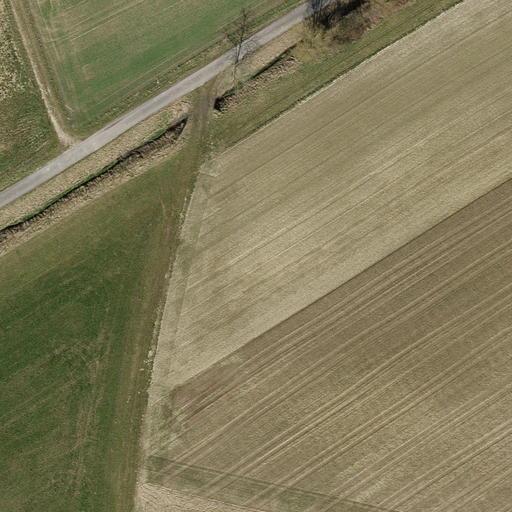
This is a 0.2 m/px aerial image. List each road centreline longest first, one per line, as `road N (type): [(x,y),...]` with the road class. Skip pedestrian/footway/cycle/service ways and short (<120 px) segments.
road 1 (track): [(127,511),(145,343),(208,72)]
road 2 (track): [(325,0),(0,201)]
road 3 (track): [(71,157),(16,0)]
